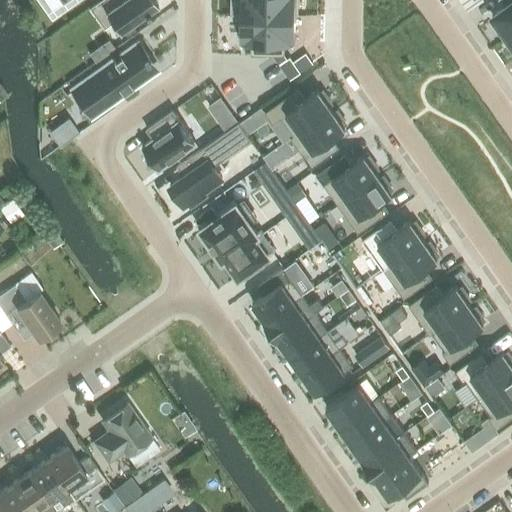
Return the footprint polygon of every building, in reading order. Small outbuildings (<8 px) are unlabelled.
[(98,0),(97,1),(118,30),(144,12),(146,14),(149,11),(148,9),(157,3),(155,0),(98,0)] [(268,15),(267,0),(240,0),(240,15),(268,15)] [(295,16),(294,0),(267,0),(268,15),(295,16)] [(506,36),(511,32),(511,0),(506,0),(508,3),(492,15),(506,36)] [(267,55),(268,15),(240,15),(240,41),(250,41),(250,55),(267,55)] [(284,55),(284,41),(294,42),(295,16),(268,15),(267,55),(284,55)] [(88,53),(94,61),(107,52),(101,44),(88,53)] [(76,88),(84,99),(97,89),(105,101),(152,68),(145,59),(147,57),(145,55),(143,56),(136,46),(76,88)] [(299,72),(289,58),(280,65),(289,79),(299,72)] [(290,137),(331,109),(328,105),(331,103),(322,90),(319,91),(317,89),(299,102),(293,93),(298,90),(297,88),(264,112),(272,123),(280,118),(292,135),(290,137)] [(333,112),(331,109),(290,137),(311,167),(334,151),(327,141),(344,128),(342,125),(345,123),(336,110),(333,112)] [(142,146),(158,169),(195,142),(172,110),(146,128),(153,138),(142,146)] [(226,130),(238,122),(231,112),(219,121),(226,130)] [(239,123),(245,131),(258,121),(252,113),(239,123)] [(59,145),(78,132),(71,122),(52,136),(59,145)] [(169,185),(183,205),(188,201),(190,205),(205,194),(202,191),(222,178),(213,166),(251,139),(245,131),(239,123),(238,122),(176,165),(180,171),(179,171),(180,173),(181,172),(183,175),(169,185)] [(266,161),(271,168),(284,158),(276,147),(263,157),(266,161)] [(315,173),(336,203),(377,174),(374,171),(377,169),(368,155),(365,157),(363,155),(346,167),(339,157),(315,173)] [(266,161),(254,169),(269,190),(281,182),(271,168),(266,161)] [(379,177),(377,174),(336,203),(357,232),(384,213),(377,203),(391,194),(389,191),(392,189),(382,175),(379,177)] [(286,190),(295,202),(306,194),(297,182),(286,190)] [(219,215),(200,228),(220,257),(222,259),(225,257),(238,276),(275,250),(261,230),(257,233),(256,232),(233,199),(216,211),(219,215)] [(296,204),(285,212),(293,223),(304,215),(296,204)] [(362,239),(383,268),(423,240),(421,236),(424,234),(414,220),(411,222),(410,220),(392,233),(385,224),(390,220),(390,219),(362,239)] [(321,238),(328,248),(338,241),(331,231),(321,238)] [(423,240),(383,268),(403,298),(431,278),(430,277),(425,280),(419,271),(437,259),(435,256),(438,254),(428,240),(425,243),(423,240)] [(252,302),(264,320),(263,320),(264,321),(302,294),(289,276),(283,267),(256,286),(262,295),(252,302)] [(338,295),(340,294),(348,288),(342,280),(332,287),(338,295)] [(60,322),(38,290),(25,299),(14,283),(0,293),(0,306),(17,330),(28,322),(38,337),(60,322)] [(408,304),(429,334),(469,305),(467,301),(470,299),(460,286),(457,288),(456,286),(438,298),(432,289),(437,286),(436,285),(408,304)] [(347,304),(355,298),(353,295),(348,288),(340,294),(347,304)] [(276,339),(314,312),(323,306),(318,298),(309,304),(302,294),(264,321),(276,339)] [(471,308),(469,305),(429,334),(432,332),(444,350),(441,352),(450,363),(477,343),(476,342),(471,346),(465,337),(483,324),(481,321),(484,319),(474,306),(471,308)] [(290,356),(327,329),(314,312),(276,339),(277,340),(278,339),(290,356)] [(327,329),(290,356),(302,373),(339,347),(347,341),(342,334),(334,340),(327,329)] [(0,363),(3,361),(0,356),(0,333),(8,345),(10,344),(0,330),(0,363)] [(315,392),(352,365),(339,347),(302,373),(315,392)] [(477,397),(511,372),(511,359),(506,351),(503,353),(502,351),(484,363),(477,353),(454,370),(462,381),(465,379),(477,397)] [(422,358),(411,366),(424,385),(436,377),(444,371),(436,361),(428,366),(422,358)] [(395,370),(402,380),(409,375),(402,365),(395,370)] [(511,372),(477,397),(490,415),(488,417),(496,428),(511,416),(511,403),(511,402),(511,401),(511,372)] [(424,385),(431,396),(443,387),(436,377),(424,385)] [(325,406),(338,425),(379,396),(379,395),(371,401),(367,395),(358,383),(325,406)] [(411,400),(422,393),(417,386),(406,393),(411,400)] [(375,389),(367,395),(371,401),(379,395),(375,389)] [(379,396),(338,425),(351,442),(392,414),(379,396)] [(434,410),(427,400),(420,405),(427,415),(434,410)] [(151,437),(127,402),(102,420),(110,432),(106,436),(104,433),(93,440),(108,460),(123,449),(126,454),(151,437)] [(184,438),(194,430),(182,412),(171,420),(184,438)] [(362,460),(362,461),(404,431),(392,414),(351,442),(363,459),(362,460)] [(362,461),(374,478),(416,449),(404,431),(362,461)] [(47,459),(74,498),(103,477),(88,456),(78,462),(66,445),(47,459)] [(416,449),(374,478),(375,479),(376,478),(388,496),(400,488),(406,497),(428,482),(409,455),(417,450),(416,449)] [(47,459),(28,472),(55,511),(74,498),(47,459)] [(28,472),(9,485),(28,511),(53,511),(55,511),(28,472)] [(113,490),(123,505),(141,492),(130,476),(112,489),(113,490)] [(153,489),(163,504),(179,494),(169,479),(153,489)] [(28,511),(9,485),(0,491),(0,511),(28,511)] [(100,500),(108,511),(112,511),(123,505),(113,490),(100,500)] [(127,506),(130,511),(150,511),(151,511),(141,497),(127,506)]
